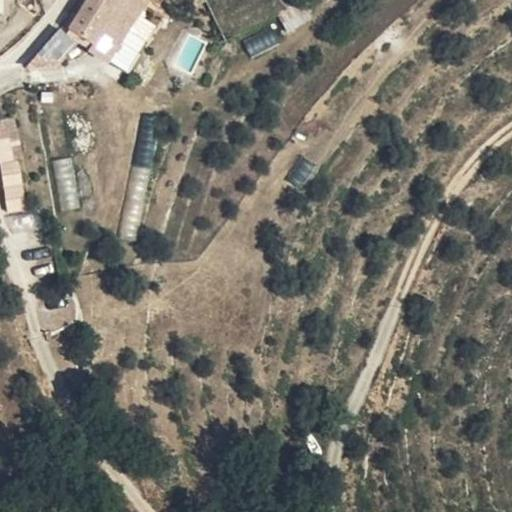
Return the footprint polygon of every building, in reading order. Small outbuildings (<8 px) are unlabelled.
[(88,0),(69,30),(97,46),(100,43),(116,49),(134,23),(148,0),(88,0)] [(100,43),(97,46),(130,66),(142,46),(132,39),(140,27),(134,23),(116,49),(100,43)] [(243,39),(249,55),(279,44),(273,28),(243,39)] [(0,186),(5,213),(29,209),(13,118),(0,119),(0,186)] [(303,189),(316,169),(302,159),(288,180),(303,189)]
